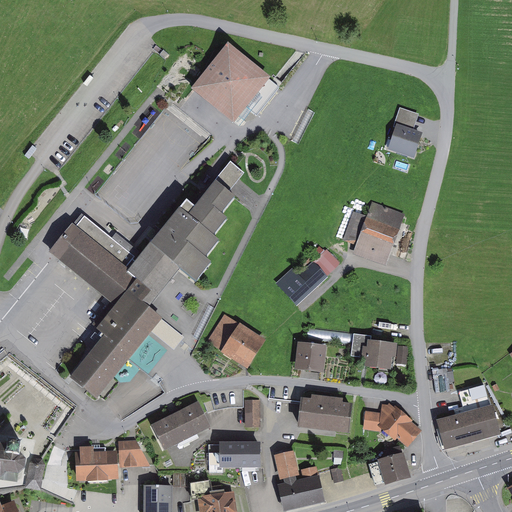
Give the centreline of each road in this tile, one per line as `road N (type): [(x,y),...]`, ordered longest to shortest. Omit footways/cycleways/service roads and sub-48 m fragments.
road 1 (residential): [(447,82),(205,21),(161,21),(137,36),(8,211)]
road 2 (residential): [(424,409),(377,393),(242,381),(184,390),(115,426),(17,350),(0,307)]
road 3 (residential): [(424,409),(422,233),(443,149),(447,82)]
